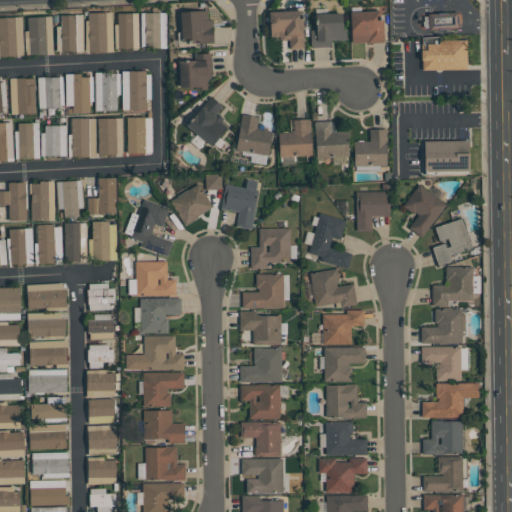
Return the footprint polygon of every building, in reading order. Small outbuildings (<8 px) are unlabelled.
[(180,12),(207,10),(208,20),(212,19),(214,43),(198,43),(198,40),(182,41),(182,40),(178,40),(177,32),(181,32),(180,12)] [(289,49),(289,39),(287,39),(286,40),(283,40),(280,40),(280,36),(279,37),(276,37),(274,37),(273,36),(270,36),(269,11),(302,10),(304,48),(289,49)] [(384,42),(367,43),(367,42),(352,43),(351,31),(350,12),(380,11),(380,19),(383,19),(384,42)] [(107,51),(106,51),(106,52),(91,52),(91,51),(89,51),(88,13),(105,12),(107,51)] [(160,12),(160,48),(153,48),(153,47),(144,47),(144,12),(160,12)] [(458,12),(459,29),(429,30),(429,28),(424,28),(424,26),(423,26),(423,21),(424,21),(424,16),(428,16),(428,13),(458,12)] [(117,13),(132,13),(133,48),(118,48),(117,13)] [(310,30),(316,30),(315,14),(342,13),(343,29),(346,28),(346,39),(331,40),(331,46),(311,47),(310,30)] [(76,15),(76,51),(69,51),(69,50),(61,50),(61,15),(76,15)] [(45,16),(47,54),(38,55),(38,54),(29,54),(28,17),(45,16)] [(0,17),(15,17),(17,56),(0,56),(0,17)] [(467,69),(422,70),(422,60),(421,60),(421,39),(422,39),(422,37),(439,37),(439,40),(466,40),(467,69)] [(180,87),(179,61),(195,60),(195,53),(211,53),(212,73),(210,73),(210,78),(207,78),(207,89),(196,89),(196,87),(180,87)] [(128,71),(129,71),(129,70),(133,70),(133,71),(140,71),(140,70),(144,70),(144,71),(146,71),(146,109),(129,109),(128,71)] [(117,110),(102,110),(101,72),(109,72),(109,73),(116,73),(117,110)] [(81,73),(81,77),(89,76),(90,113),(73,113),(72,74),(81,73)] [(44,77),(48,76),(48,77),(59,77),(60,108),(45,108),(44,77)] [(34,78),(36,113),(18,114),(16,78),(25,77),(25,78),(34,78)] [(211,146),(186,125),(211,96),(222,106),(217,112),(223,118),(221,121),(228,127),(211,146)] [(258,117),(256,129),(272,131),(268,155),(267,155),(265,164),(250,161),(251,156),(241,154),(242,152),(235,151),(242,114),(258,117)] [(89,117),(89,157),(81,157),(81,156),(71,156),(71,117),(89,117)] [(145,153),(127,153),(127,117),(145,117),(145,153)] [(97,118),(116,118),(116,153),(115,153),(115,154),(99,154),(98,154),(97,118)] [(294,129),(293,119),(310,119),(312,156),(305,157),(305,155),(279,156),(278,132),(293,131),(293,129),(294,129)] [(0,160),(13,160),(12,122),(0,122),(0,160)] [(19,158),(18,123),(32,122),(33,158),(19,158)] [(316,159),(314,122),(331,122),(331,132),(348,131),(349,156),(323,157),(323,159),(316,159)] [(45,155),(45,125),(60,125),(60,155),(45,155)] [(386,129),(386,166),(380,166),(380,171),(355,171),(355,166),(354,166),(354,141),(369,141),(369,129),(386,129)] [(469,140),(469,171),(425,172),(424,161),(423,161),(423,154),(424,154),(424,151),(422,151),(422,145),(424,145),(424,141),(469,140)] [(221,173),(222,189),(206,189),(205,174),(221,173)] [(116,177),(116,213),(88,213),(87,197),(99,197),(98,177),(116,177)] [(236,226),(238,211),(229,210),(228,210),(220,209),(225,184),(245,187),(247,179),(257,181),(256,189),(258,190),(251,229),(236,226)] [(77,180),(79,216),(64,217),(62,181),(77,180)] [(31,220),(31,183),(39,183),(39,181),(48,181),(48,202),(49,202),(49,207),(48,207),(48,220),(31,220)] [(26,221),(9,221),(9,204),(0,204),(0,191),(8,191),(8,183),(10,183),(10,182),(14,182),(20,182),(23,182),(26,182),(26,221)] [(212,206),(197,216),(198,217),(185,225),(170,201),(198,183),(212,206)] [(408,228),(418,214),(415,212),(414,214),(403,206),(419,184),(446,204),(421,237),(408,228)] [(389,191),(390,216),(381,216),(381,215),(371,216),(371,230),(356,231),(356,191),(389,191)] [(167,257),(139,246),(141,241),(136,239),(136,240),(129,237),(143,199),(168,208),(162,226),(154,224),(150,233),(173,242),(167,257)] [(346,220),(340,239),(332,237),(329,247),(352,254),(347,268),(319,260),(320,256),(308,252),(320,212),(346,220)] [(437,265),(431,247),(444,243),(446,247),(450,246),(448,238),(439,241),(434,227),(461,218),(471,247),(449,255),(451,261),(437,265)] [(92,260),(92,221),(109,221),(109,260),(101,260),(92,260)] [(80,261),(64,261),(64,222),(80,222),(80,261)] [(55,262),(54,262),(54,263),(49,263),(49,262),(44,263),(44,264),(39,264),(39,263),(38,263),(37,225),(54,224),(55,262)] [(290,262),(266,262),(266,268),(250,268),(250,246),(259,246),(259,228),(290,227),(290,262)] [(24,228),(26,263),(10,264),(9,229),(24,228)] [(135,261),(166,261),(167,279),(175,279),(176,295),(135,295),(135,261)] [(432,306),(432,284),(450,284),(450,280),(446,280),(445,266),(472,266),(473,300),(448,300),(448,305),(432,306)] [(353,283),(357,304),(336,308),(335,303),(315,306),(309,272),(336,268),(339,282),(336,282),(337,286),(353,283)] [(242,308),(242,292),(258,292),(258,288),(256,288),(255,273),(283,273),(283,308),(242,308)] [(0,287),(20,287),(21,312),(0,312),(0,287)] [(87,289),(112,288),(113,303),(88,303),(87,289)] [(66,289),(66,298),(65,298),(66,306),(28,308),(27,291),(66,289)] [(139,298),(181,298),(181,314),(165,314),(165,318),(167,318),(168,332),(140,332),(139,298)] [(462,343),(421,343),(421,327),(437,326),(437,323),(434,323),(434,308),(462,308),(462,343)] [(322,314),(345,314),(345,310),(363,309),(363,325),(351,325),(351,344),(323,344),(322,314)] [(253,344),(253,330),(239,330),(239,311),(260,311),(260,315),(281,315),(281,344),(253,344)] [(27,319),(65,319),(66,327),(65,327),(65,336),(44,336),(27,337),(27,319)] [(113,332),(87,332),(87,320),(113,319),(113,332)] [(0,339),(0,324),(19,324),(19,339),(0,339)] [(183,369),(126,369),(126,354),(143,354),(143,336),(175,335),(175,353),(183,353),(183,369)] [(67,346),(67,351),(68,355),(66,355),(66,364),(29,365),(29,347),(67,346)] [(365,346),(365,363),(349,363),(349,366),(351,366),(351,381),(324,381),(324,347),(365,346)] [(421,346),(460,346),(460,348),(467,347),(467,368),(460,368),(460,380),(436,380),(435,364),(440,363),(440,362),(421,362),(421,346)] [(254,365),(254,362),(253,362),(253,348),(281,347),(281,381),(240,382),(240,366),(254,365)] [(87,361),(87,349),(112,349),(112,361),(87,361)] [(20,365),(0,365),(0,353),(19,353),(20,365)] [(170,406),(143,406),(142,372),(184,372),(184,388),(167,388),(167,392),(170,392),(170,406)] [(114,373),(114,390),(86,390),(86,373),(114,373)] [(66,375),(66,392),(27,392),(27,375),(66,375)] [(0,378),(21,378),(21,379),(22,379),(22,384),(21,384),(21,393),(0,393),(0,378)] [(422,417),(421,401),(438,401),(438,397),(435,397),(435,383),(478,382),(478,397),(463,397),(463,417),(422,417)] [(280,418),(249,418),(249,400),(240,400),(240,385),(280,384),(280,418)] [(325,417),(326,385),(346,385),(346,384),(357,384),(357,402),(366,402),(366,418),(345,418),(345,417),(325,417)] [(113,415),(88,416),(88,399),(113,398),(113,415)] [(66,417),(30,418),(30,403),(66,403),(66,417)] [(0,404),(20,404),(20,422),(0,422),(0,404)] [(184,443),(168,443),(168,439),(164,439),(164,438),(143,438),(143,410),(171,410),(171,423),(183,423),(184,443)] [(462,453),(443,453),(443,454),(421,454),(421,438),(430,438),(430,420),(442,420),(442,421),(462,421),(462,453)] [(280,455),(255,455),(255,446),(255,437),(240,437),(240,421),(280,421),(280,455)] [(366,454),(325,455),(325,421),(352,421),(352,435),(350,435),(350,439),(366,438),(366,454)] [(65,430),(66,447),(30,449),(29,432),(65,430)] [(88,448),(87,430),(115,430),(116,447),(88,448)] [(24,449),(0,450),(0,432),(23,432),(24,449)] [(185,464),(185,480),(164,480),(164,479),(145,479),(145,447),(166,447),(166,446),(176,446),(176,464),(185,464)] [(437,456),(462,456),(462,491),(422,491),(422,475),(442,475),(442,473),(437,473),(437,456)] [(67,458),(68,465),(69,473),(32,473),(32,458),(67,458)] [(282,492),(246,492),(246,479),(257,479),(257,474),(241,474),(241,458),(282,458),(282,492)] [(366,458),(366,473),(353,473),(353,491),(325,492),(325,472),(318,472),(318,458),(335,458),(335,461),(348,461),(348,458),(366,458)] [(115,477),(87,477),(87,459),(115,459),(115,477)] [(0,477),(0,460),(24,460),(24,477),(0,477)] [(142,511),(142,483),(183,483),(183,499),(167,499),(167,502),(170,502),(170,511),(142,511)] [(65,487),(65,495),(69,495),(69,499),(69,504),(30,505),(30,487),(65,487)] [(0,506),(0,491),(19,491),(19,506),(0,506)] [(115,493),(115,505),(89,506),(88,494),(115,493)] [(326,511),(326,495),(367,494),(367,510),(351,510),(351,511),(326,511)] [(432,511),(432,509),(423,509),(422,494),(462,494),(462,511),(432,511)] [(242,511),(242,495),(260,495),(260,500),(283,500),(283,511),(242,511)]
